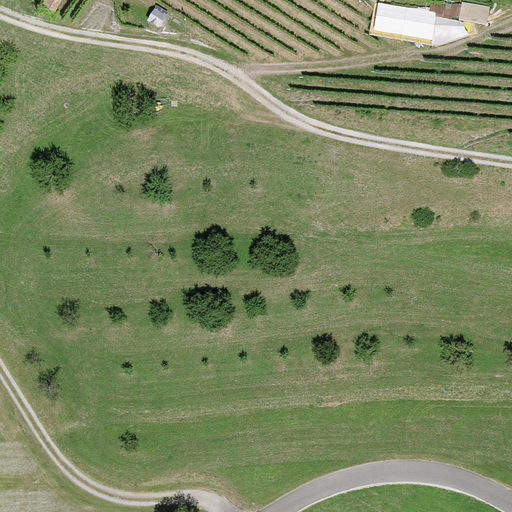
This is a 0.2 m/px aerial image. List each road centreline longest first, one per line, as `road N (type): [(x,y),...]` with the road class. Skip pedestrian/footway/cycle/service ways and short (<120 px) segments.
road 1 (track): [(0,11),(208,65),(307,128),(511,165)]
road 2 (track): [(0,364),(66,466),(89,484),(142,499),(197,496),(225,511)]
road 3 (track): [(238,81),(412,51),(511,17)]
road 4 (unclassified): [(511,508),(467,482),(420,471),(314,489),(277,511)]
